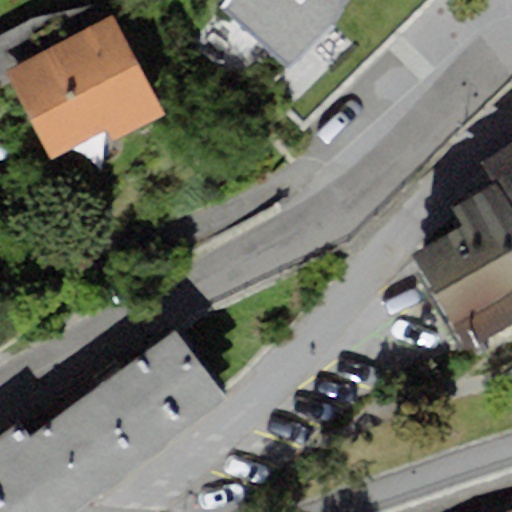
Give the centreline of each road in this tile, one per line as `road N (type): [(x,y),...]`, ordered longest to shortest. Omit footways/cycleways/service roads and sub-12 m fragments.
road 1 (residential): [(511,54),(329,199),(0,386)]
road 2 (residential): [(118,511),(306,340),(511,111)]
road 3 (residential): [(511,454),(333,511)]
